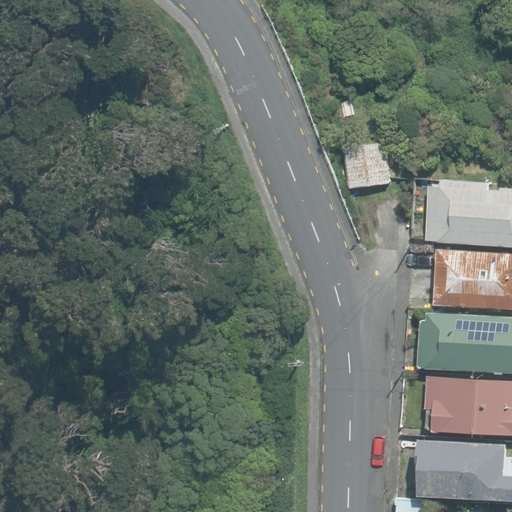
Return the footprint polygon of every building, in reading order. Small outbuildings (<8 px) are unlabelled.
[(347,147),(352,188),(393,183),(388,142),(347,147)] [(431,185),(429,239),(511,242),(511,189),(491,188),(491,182),(446,180),(445,186),(431,185)] [(511,251),(441,248),(439,303),(511,305),(511,251)] [(423,319),(421,366),(511,370),(511,315),(431,311),(430,319),(423,319)] [(435,430),(511,434),(511,379),(430,375),(428,409),(430,409),(429,426),(436,426),(435,430)] [(421,494),(511,499),(511,456),(509,456),(510,443),(424,438),(421,494)] [(398,511),(434,511),(436,501),(400,498),(398,511)]
